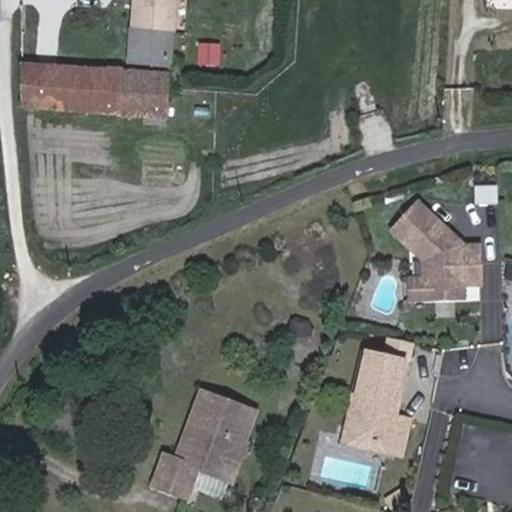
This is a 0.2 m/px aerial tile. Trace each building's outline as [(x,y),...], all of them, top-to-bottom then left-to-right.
[(19,102),(19,103),(70,107),(143,113),(164,114),(172,7),(172,0),(132,0),(128,70),(57,65),(18,61),(18,73),(19,102)] [(495,186),(473,186),(473,206),(495,206),(495,186)] [(418,204),(393,232),(426,261),(426,279),(427,299),(464,298),(464,285),(481,284),(480,247),(463,247),(463,244),(418,204)] [(426,279),(411,280),(412,300),(427,299),(426,279)] [(407,363),(364,354),(356,393),(361,394),(356,418),(368,437),(388,442),(387,447),(403,451),(411,416),(396,413),(392,412),(393,406),(398,403),(407,363)] [(361,394),(356,393),(346,438),(387,447),(388,442),(368,437),(356,418),(361,394)] [(254,417),(201,396),(174,464),(163,459),(151,489),(184,502),(196,474),(215,482),(230,445),(241,450),(254,417)] [(241,450),(230,445),(215,482),(227,486),(241,450)]
